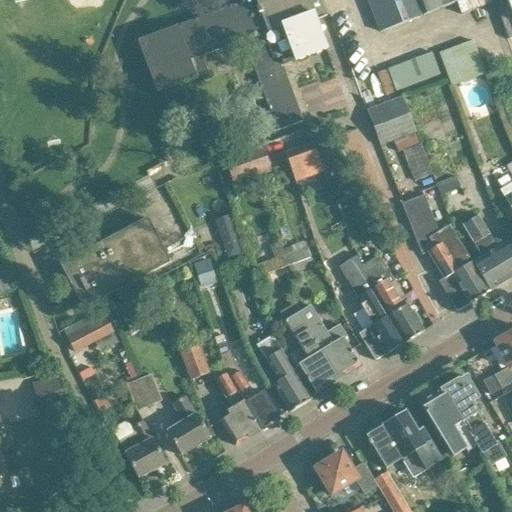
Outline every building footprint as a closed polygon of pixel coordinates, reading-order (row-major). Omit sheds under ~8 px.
[(294,57),(272,0),(248,0),(242,3),(137,42),(157,93),(208,74),(201,57),(244,41),(277,131),(303,122),(281,62),(294,57)] [(320,0),(272,0),(294,57),(295,62),(326,50),(315,21),(327,16),(320,0)] [(367,0),(380,32),(422,17),(415,0),(367,0)] [(415,0),(422,17),(457,3),(461,15),(494,3),(508,40),(511,38),(511,15),(506,0),(415,0)] [(477,53),(473,41),(450,50),(454,61),(477,53)] [(454,61),(450,50),(439,54),(443,65),(447,76),(451,88),(463,83),(458,72),(454,61)] [(420,57),(429,79),(440,75),(431,52),(420,57)] [(477,53),(454,61),(458,72),(481,64),(477,53)] [(409,61),(418,83),(429,79),(420,57),(409,61)] [(398,65),(407,88),(418,83),(409,61),(398,65)] [(481,64),(458,72),(463,83),(485,75),(481,64)] [(387,70),(396,92),(407,88),(398,65),(387,70)] [(491,73),(495,83),(510,78),(506,68),(491,73)] [(366,112),(379,147),(415,133),(401,98),(366,112)] [(402,151),(415,182),(432,175),(416,134),(393,143),(397,153),(402,151)] [(285,154),(290,169),(318,159),(319,159),(317,153),(314,144),(285,154)] [(340,145),(318,153),(324,170),(346,162),(340,145)] [(263,147),(244,154),(224,161),(232,184),(271,170),(263,147)] [(456,176),(437,184),(442,195),(460,188),(456,176)] [(511,182),(498,190),(510,209),(511,209),(511,210),(511,182)] [(490,293),(472,263),(449,226),(438,233),(423,196),(401,205),(422,256),(428,253),(444,280),(439,282),(456,311),(469,304),(469,305),(490,293)] [(214,221),(223,246),(240,241),(230,215),(214,221)] [(481,258),(472,263),(490,293),(511,279),(511,251),(507,243),(497,248),(479,217),(463,227),(481,258)] [(60,265),(83,310),(171,263),(148,219),(60,265)] [(296,264),(292,253),(283,256),(287,267),(296,264)] [(287,267),(283,256),(275,259),(279,270),(287,267)] [(372,289),(366,275),(355,258),(338,268),(373,326),(358,335),(375,362),(386,355),(405,344),(372,289)] [(193,264),(200,287),(216,282),(209,260),(193,264)] [(383,265),(366,275),(372,289),(405,344),(424,333),(407,305),(403,308),(387,281),(391,279),(383,265)] [(0,289),(0,293),(11,291),(7,272),(0,273),(0,280),(2,289),(0,289)] [(311,306),(297,314),(338,381),(345,377),(349,378),(357,374),(357,369),(360,368),(343,340),(346,338),(339,326),(327,333),(311,306)] [(338,381),(297,314),(294,308),(281,316),(301,349),(289,357),(296,368),(299,367),(316,395),(318,393),(323,394),(330,390),(331,386),(338,381)] [(85,325),(65,335),(73,350),(92,339),(110,330),(102,316),(85,325)] [(511,334),(496,344),(509,369),(495,377),(502,389),(511,383),(511,334)] [(274,386),(291,413),(310,401),(271,336),(255,345),(266,361),(265,362),(278,383),(274,386)] [(198,346),(181,352),(192,381),(209,374),(198,346)] [(221,356),(226,374),(261,431),(279,420),(263,393),(255,398),(239,372),(229,351),(221,356)] [(90,368),(78,374),(82,381),(94,375),(90,368)] [(261,431),(226,374),(215,381),(231,408),(226,411),(228,415),(220,420),(236,447),(261,431)] [(151,375),(126,385),(137,412),(162,401),(151,375)] [(483,454),(482,455),(490,469),(491,468),(488,463),(502,455),(497,446),(477,414),(478,414),(472,404),(479,399),(466,378),(459,382),(458,381),(456,382),(451,381),(445,385),(443,390),(442,390),(469,435),(471,434),(483,454)] [(59,379),(40,384),(34,386),(41,411),(66,404),(59,379)] [(477,447),(482,455),(483,454),(471,434),(469,435),(442,390),(420,404),(452,458),(465,450),(467,453),(477,447)] [(105,394),(94,399),(99,411),(111,406),(105,394)] [(166,432),(170,439),(180,457),(210,439),(185,396),(172,404),(183,422),(166,432)] [(383,428),(367,438),(369,442),(368,443),(370,447),(372,446),(387,470),(403,460),(414,479),(442,461),(423,430),(418,433),(406,412),(395,419),(393,417),(383,423),(385,426),(382,427),(383,428)] [(156,447),(142,422),(132,428),(135,434),(119,443),(126,454),(124,455),(138,480),(166,464),(156,447)] [(315,470),(319,475),(331,495),(355,480),(364,495),(376,487),(362,465),(351,472),(341,454),(315,470)] [(463,466),(453,471),(460,484),(470,479),(463,466)] [(374,482),(392,511),(409,511),(387,474),(374,482)]
